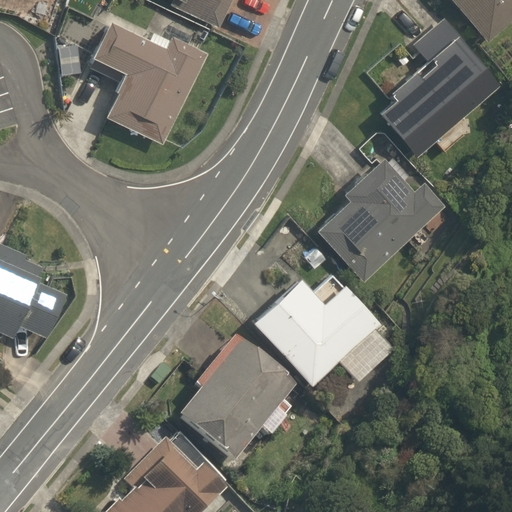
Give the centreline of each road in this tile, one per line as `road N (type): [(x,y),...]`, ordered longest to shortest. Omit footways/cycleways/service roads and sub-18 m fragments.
road 1 (tertiary): [(189,253),(0,490)]
road 2 (tertiary): [(333,0),(267,136),(189,253)]
road 3 (residential): [(189,253),(61,180)]
